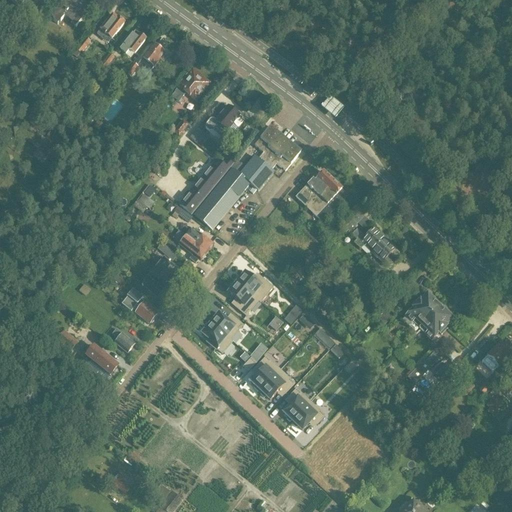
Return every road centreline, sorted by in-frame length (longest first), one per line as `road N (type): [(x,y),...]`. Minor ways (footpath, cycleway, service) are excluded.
road 1 (residential): [(334,131),(168,329)]
road 2 (primary): [(511,303),(334,131)]
road 3 (primary): [(334,131),(158,0)]
road 4 (residential): [(168,329),(40,485)]
road 5 (residential): [(297,453),(168,329)]
